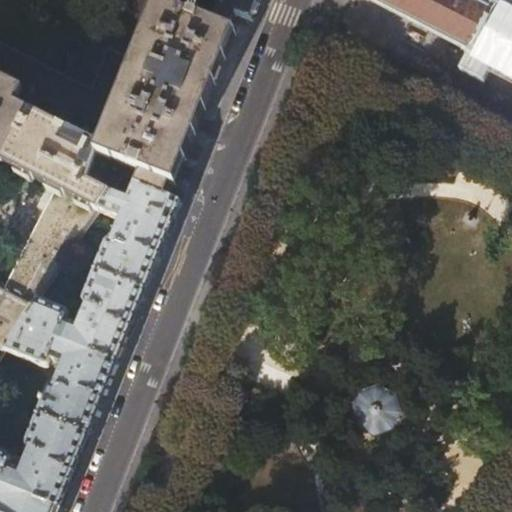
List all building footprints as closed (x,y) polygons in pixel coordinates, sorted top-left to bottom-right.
[(153,0),(159,3),(170,8),(174,0),(208,0),(221,6),(237,14),(243,0),(153,0)] [(367,0),(511,74),(511,22),(469,0),(367,0)] [(14,101),(21,87),(0,76),(0,350),(4,353),(22,326),(38,302),(100,210),(112,192),(122,177),(137,184),(165,198),(168,192),(170,185),(176,188),(205,115),(236,35),(230,33),(237,14),(221,6),(213,26),(170,8),(159,3),(157,6),(155,5),(100,144),(14,101)] [(493,155),(489,163),(485,171),(485,177),(489,181),(496,181),(499,175),(504,165),(506,157),(502,154),(493,155)] [(418,176),(421,178),(424,177),(426,174),(425,172),(422,170),(419,171),(417,173),(418,176)] [(181,205),(165,198),(137,184),(131,200),(112,192),(100,210),(123,219),(114,242),(112,241),(111,241),(110,242),(108,243),(107,244),(96,271),(146,293),(163,249),(181,205)] [(471,228),(472,228),(474,229),(480,217),(467,211),(461,223),(464,224),(466,226),(467,227),(469,228),(471,228)] [(135,321),(146,293),(96,271),(85,299),(85,301),(85,303),(86,305),(88,306),(79,328),(67,324),(69,318),(69,317),(69,315),(67,314),(66,313),(38,302),(22,326),(117,365),(135,321)] [(22,326),(4,353),(3,354),(43,370),(45,370),(46,370),(48,368),(50,362),(63,368),(54,391),(53,390),(51,390),(50,390),(49,390),(48,392),(38,415),(89,437),(107,390),(117,365),(22,326)] [(360,427),(377,433),(391,428),(399,412),(392,396),(376,390),(361,396),(354,412),(360,427)] [(77,467),(89,437),(38,415),(27,443),(27,444),(27,445),(28,446),(28,447),(31,448),(23,469),(10,464),(12,458),(12,457),(12,456),(11,454),(0,450),(0,483),(60,509),(65,496),(77,467)] [(0,511),(58,511),(60,509),(0,483),(0,511)]
